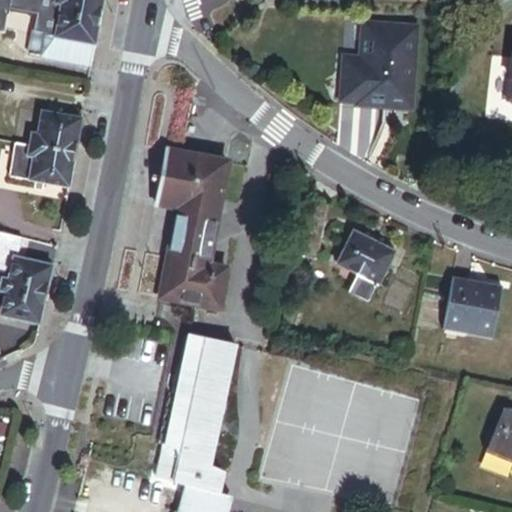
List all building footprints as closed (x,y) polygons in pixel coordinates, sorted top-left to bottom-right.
[(0,0),(0,29),(6,31),(11,0),(0,0)] [(56,37),(96,44),(103,0),(56,0),(56,2),(62,3),(56,37)] [(96,44),(56,37),(62,3),(56,2),(50,1),(50,3),(49,9),(41,54),(92,64),(96,44)] [(31,52),(41,54),(49,9),(39,8),(31,52)] [(422,92),(427,27),(367,22),(364,58),(363,73),(346,72),(344,103),(360,104),(360,106),(389,109),(389,102),(416,104),(417,91),(422,92)] [(363,73),(364,58),(347,57),(346,72),(363,73)] [(421,111),(422,92),(417,91),(416,104),(389,102),(389,109),(421,111)] [(30,145),(76,153),(82,118),(42,111),(38,134),(32,133),(30,145)] [(11,177),(30,181),(34,157),(28,156),(30,145),(17,143),(11,177)] [(30,181),(70,188),(76,153),(30,145),(28,156),(34,157),(30,181)] [(175,259),(208,265),(228,162),(167,150),(156,203),(177,208),(185,209),(175,259)] [(306,236),(324,240),(331,205),(313,201),(306,236)] [(168,257),(175,259),(185,209),(177,208),(168,257)] [(349,291),(370,302),(395,252),(354,232),(338,264),(357,274),(349,291)] [(52,268),(18,261),(22,240),(0,235),(0,274),(3,275),(10,276),(8,283),(2,282),(0,291),(0,294),(5,295),(1,318),(40,326),(52,268)] [(303,251),(321,255),(324,240),(306,236),(303,251)] [(160,298),(219,309),(226,268),(208,265),(175,259),(168,257),(160,298)] [(444,325),(493,335),(503,285),(454,275),(444,325)] [(235,345),(190,336),(178,395),(171,394),(160,446),(163,449),(156,480),(186,486),(220,496),(224,475),(202,465),(207,458),(211,446),(212,440),(211,433),(211,427),(212,423),(214,420),(218,418),(223,413),(225,407),(226,403),(224,397),(220,389),(220,386),(220,384),(222,382),(222,381),(228,382),(235,345)] [(487,452),(511,461),(511,413),(504,410),(487,452)] [(178,511),(226,511),(230,500),(220,496),(186,486),(178,511)]
